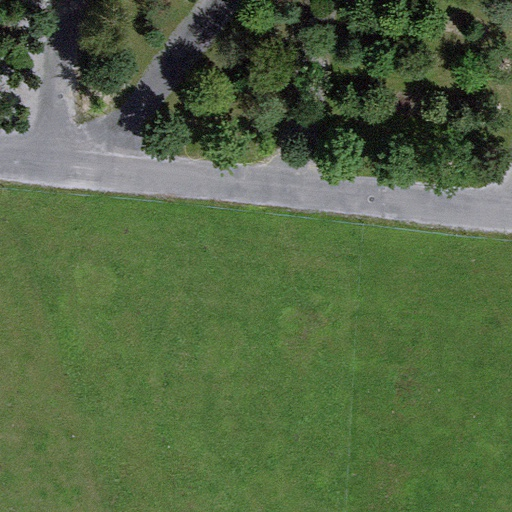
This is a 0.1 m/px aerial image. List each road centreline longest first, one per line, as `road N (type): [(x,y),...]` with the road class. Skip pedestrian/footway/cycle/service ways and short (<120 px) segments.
road 1 (track): [(0,150),(511,206)]
road 2 (track): [(292,182),(318,0)]
road 3 (track): [(62,157),(81,0)]
